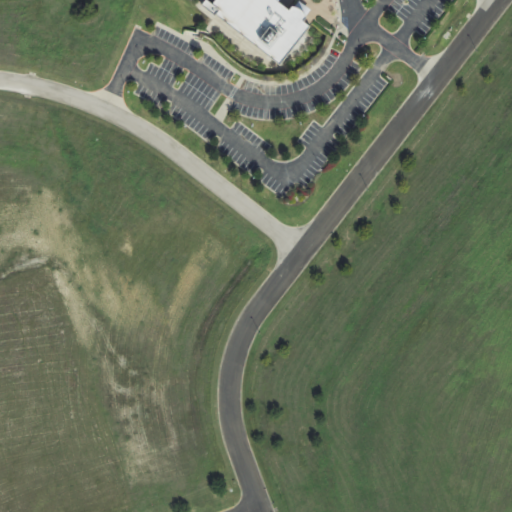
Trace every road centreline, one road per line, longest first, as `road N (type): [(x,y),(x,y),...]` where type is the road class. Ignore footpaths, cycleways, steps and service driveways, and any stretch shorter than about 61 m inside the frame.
road 1 (residential): [(272,511),(243,425),(244,360),(256,328),(500,0)]
road 2 (residential): [(0,80),(113,114),(310,254)]
